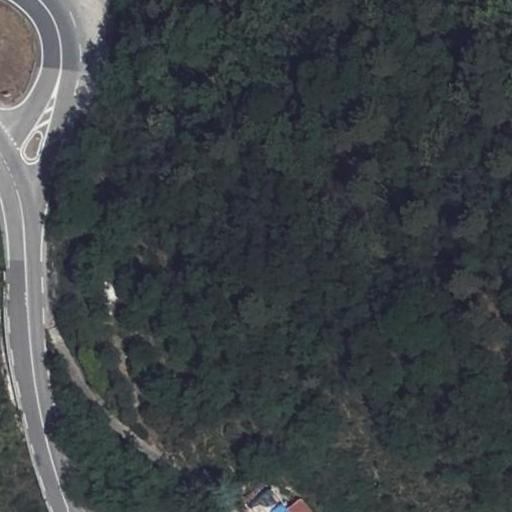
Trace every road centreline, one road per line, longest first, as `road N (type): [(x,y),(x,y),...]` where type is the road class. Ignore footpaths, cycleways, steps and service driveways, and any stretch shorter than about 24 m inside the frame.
road 1 (secondary): [(72,511),(40,401),(22,210),(10,169)]
road 2 (tertiary): [(10,169),(30,151),(58,88),(61,49),(39,0)]
